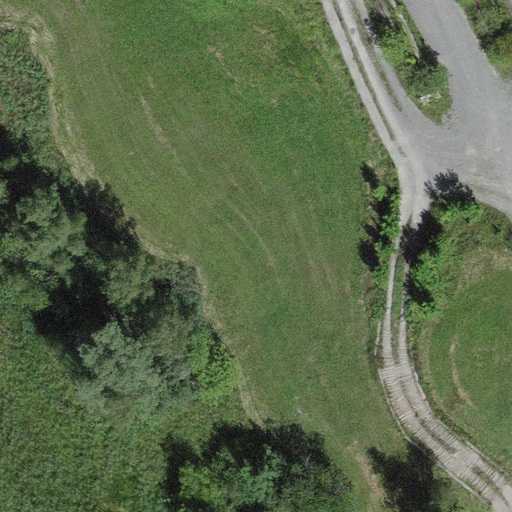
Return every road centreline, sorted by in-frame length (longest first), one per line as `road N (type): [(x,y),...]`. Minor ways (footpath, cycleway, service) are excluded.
road 1 (track): [(511,509),(410,416),(392,336),(420,157),(349,0)]
road 2 (track): [(511,149),(437,0)]
